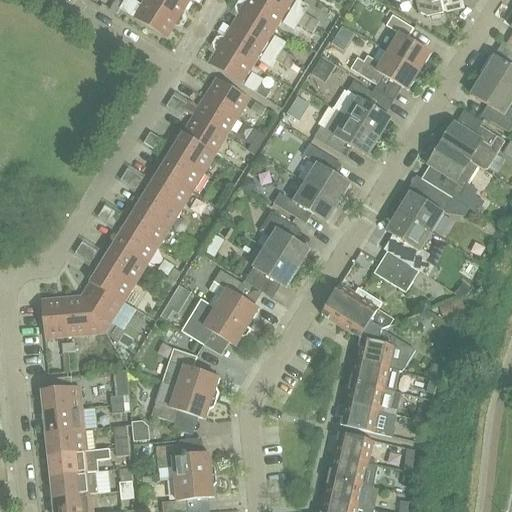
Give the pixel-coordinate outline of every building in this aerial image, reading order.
[(183,27),(185,24),(147,0),(143,6),(132,0),(126,0),(124,5),(116,0),(110,11),(117,16),(120,10),(167,39),(174,26),(178,28),(183,27)] [(146,0),(147,0),(185,24),(187,21),(186,15),(182,13),(190,1),(187,0),(146,0)] [(239,2),(237,5),(276,28),(280,22),(294,31),(298,25),(301,19),(270,0),(249,0),(248,3),(245,1),(239,2)] [(296,0),(270,0),(301,19),(298,25),(306,29),(312,19),(305,14),(309,7),(296,0)] [(415,0),(418,12),(427,17),(444,13),(441,2),(447,0),(415,0)] [(272,35),(276,28),(237,5),(235,8),(237,14),(240,16),(233,28),(279,56),(275,61),(283,66),(289,55),(282,51),(286,44),(272,35)] [(388,54),(423,75),(427,69),(426,64),(432,55),(408,40),(414,30),(393,17),(386,27),(399,35),(388,54)] [(312,19),(306,29),(313,34),(320,23),(312,19)] [(216,39),(215,42),(254,65),(257,59),(271,68),(275,61),(279,56),(233,28),(225,40),(222,38),(216,39)] [(249,72),(254,65),(215,42),(213,45),(214,51),(217,53),(210,65),(266,100),(271,93),(260,86),(263,81),(249,72)] [(419,82),(423,75),(388,54),(381,65),(368,57),(364,64),(361,62),(355,63),(351,70),(379,88),(385,77),(408,92),(414,83),(419,82)] [(290,71),(297,60),(289,55),(283,66),(290,71)] [(511,68),(499,60),(496,58),(484,77),(511,94),(511,68)] [(472,96),(488,106),(495,111),(489,121),(509,134),(511,128),(511,109),(510,108),(511,104),(511,94),(484,77),(472,96)] [(207,97),(239,117),(249,100),(218,80),(207,97)] [(334,110),(336,112),(347,119),(380,139),(391,120),(368,105),(374,95),(354,82),(348,93),(344,94),(334,110)] [(170,103),(185,112),(188,106),(173,97),(170,103)] [(227,135),(239,117),(207,97),(196,116),(227,135)] [(182,117),(185,112),(170,103),(167,108),(182,117)] [(262,118),(266,110),(256,104),(251,111),(262,118)] [(380,139),(347,119),(336,112),(324,131),(321,129),(315,140),(338,154),(344,144),(368,158),(380,139)] [(184,134),(216,154),(227,135),(196,116),(184,134)] [(473,137),(456,126),(454,125),(442,145),(470,163),(479,168),(484,171),(489,170),(506,143),(480,126),(473,137)] [(148,139),(163,148),(166,142),(151,133),(148,139)] [(204,172),(216,154),(184,134),(173,153),(204,172)] [(159,154),(163,148),(148,139),(144,145),(159,154)] [(479,168),(470,163),(442,145),(429,166),(448,178),(442,188),(460,199),(479,168)] [(328,171),(334,161),(310,146),(304,157),(318,165),(306,184),(339,205),(351,185),(328,171)] [(161,171),(193,191),(204,172),(173,153),(161,171)] [(125,176),(140,185),(143,180),(128,171),(125,176)] [(181,210),(193,191),(161,171),(150,190),(181,210)] [(136,191),(140,185),(125,176),(121,181),(136,191)] [(247,179),(241,189),(251,195),(257,185),(247,179)] [(327,224),(339,205),(306,184),(294,203),(280,194),(274,205),(297,220),(304,209),(327,224)] [(422,201),(417,198),(411,194),(399,213),(432,234),(453,200),(431,186),(422,201)] [(181,210),(150,190),(138,209),(170,228),(181,210)] [(102,213),(117,222),(120,216),(105,207),(102,213)] [(159,247),(170,228),(138,209),(127,227),(159,247)] [(114,227),(117,222),(102,213),(99,218),(114,227)] [(272,240),(266,250),(298,270),(310,251),(286,236),(292,226),(272,213),(260,232),(272,240)] [(440,239),(432,234),(399,213),(387,233),(398,239),(389,254),(419,273),(426,263),(440,239)] [(159,247),(127,227),(115,246),(147,265),(159,247)] [(83,244),(79,249),(94,259),(98,253),(83,244)] [(136,284),(147,265),(115,246),(104,264),(136,284)] [(91,264),(94,259),(79,249),(76,255),(91,264)] [(273,281),(280,286),(286,290),(298,270),(266,250),(245,283),(265,295),(273,281)] [(387,253),(381,264),(402,277),(395,288),(406,295),(419,273),(389,254),(387,253)] [(426,263),(419,273),(431,281),(438,270),(426,263)] [(124,302),(136,284),(104,264),(92,283),(124,302)] [(402,277),(381,264),(374,275),(395,288),(402,277)] [(168,278),(175,283),(179,276),(172,272),(168,278)] [(222,299),(216,309),(251,331),(255,325),(254,320),(259,310),(236,296),(243,285),(221,272),(209,291),(222,299)] [(82,299),(104,334),(124,302),(92,283),(82,299)] [(463,301),(471,292),(471,291),(471,290),(464,284),(455,294),(463,301)] [(322,316),(341,328),(363,292),(359,289),(355,294),(341,285),(322,316)] [(341,328),(360,340),(371,322),(384,330),(391,327),(394,321),(378,311),(382,304),(363,292),(341,328)] [(67,338),(104,334),(82,299),(63,300),(67,338)] [(42,302),(46,340),(67,338),(63,300),(42,302)] [(461,300),(439,309),(445,322),(467,313),(461,300)] [(251,331),(216,309),(203,302),(196,313),(183,334),(205,347),(213,333),(236,348),(242,339),(247,338),(251,331)] [(384,330),(371,322),(360,340),(355,362),(396,371),(398,364),(406,366),(416,352),(397,340),(395,348),(381,345),(384,330)] [(163,384),(177,389),(217,401),(219,395),(216,389),(220,379),(194,371),(198,359),(173,351),(163,384)] [(69,353),(63,354),(65,374),(71,373),(69,353)] [(355,362),(350,383),(385,392),(389,375),(395,377),(396,371),(355,362)] [(435,365),(431,379),(438,381),(443,368),(435,365)] [(127,372),(114,374),(115,386),(128,385),(127,372)] [(426,393),(434,395),(438,381),(431,379),(426,393)] [(386,414),(396,416),(397,417),(398,411),(393,410),(396,394),(385,392),(350,383),(345,405),(386,414)] [(177,389),(163,384),(152,418),(176,425),(180,413),(206,421),(209,411),(214,408),(217,401),(177,389)] [(45,414),(82,410),(79,388),(42,392),(45,414)] [(112,407),(124,405),(123,397),(111,398),(112,407)] [(125,414),(124,405),(112,407),(112,415),(125,414)] [(396,416),(386,414),(345,405),(340,427),(385,437),(389,422),(394,423),(396,416)] [(425,424),(430,410),(422,407),(417,421),(425,424)] [(84,431),(82,410),(45,414),(47,435),(84,431)] [(413,435),(421,437),(425,424),(417,421),(413,435)] [(86,453),(84,431),(47,435),(49,457),(86,453)] [(339,435),(334,457),(375,466),(376,461),(370,460),(374,443),(339,435)] [(116,450),(129,448),(128,440),(115,441),(116,450)] [(211,465),(210,455),(183,458),(181,446),(156,448),(158,470),(174,468),(175,481),(216,476),(215,469),(211,465)] [(130,457),(129,448),(116,450),(117,458),(130,457)] [(52,478),(89,474),(97,474),(99,473),(98,462),(111,461),(110,450),(86,453),(49,457),(52,478)] [(373,471),(375,466),(334,457),(329,478),(364,486),(368,470),(373,471)] [(406,459),(404,473),(412,474),(414,459),(406,459)] [(411,488),(412,474),(404,473),(403,487),(411,488)] [(89,474),(52,478),(54,500),(91,496),(99,495),(97,474),(89,474)] [(217,484),(216,476),(175,481),(177,502),(162,504),(162,511),(188,511),(187,502),(215,499),(214,488),(217,484)] [(324,500),(365,509),(367,509),(370,494),(375,495),(377,489),(364,486),(329,478),(324,500)] [(120,484),(121,493),(133,491),(133,483),(120,484)] [(134,500),(133,491),(121,493),(122,501),(134,500)] [(121,511),(92,511),(91,496),(54,500),(55,511),(127,511),(121,511)] [(371,511),(372,510),(367,509),(365,509),(324,500),(321,511),(371,511)] [(401,503),(399,511),(407,511),(409,503),(401,503)]
